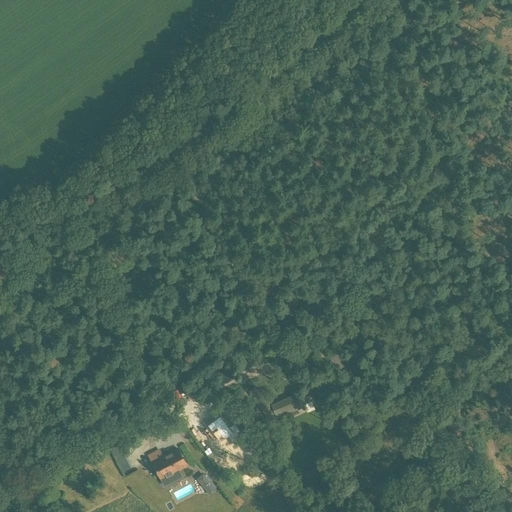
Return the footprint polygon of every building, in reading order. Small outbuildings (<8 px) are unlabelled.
[(239,375),(240,374),(264,364),(262,359),(240,368),(236,370),(239,375)] [(200,382),(206,392),(218,384),(213,375),(200,382)] [(272,407),(257,386),(249,391),(264,413),(272,407)] [(272,407),(277,418),(316,401),(311,389),(272,407)] [(209,427),(203,431),(210,439),(215,436),(220,442),(227,437),(232,443),(243,435),(235,424),(229,428),(220,415),(207,425),(209,427)] [(178,470),(186,465),(177,449),(152,462),(165,486),(181,477),(178,470)] [(126,459),(120,463),(123,471),(130,467),(126,459)] [(210,496),(217,490),(203,473),(196,479),(210,496)] [(177,499),(189,495),(187,489),(175,493),(177,499)]
